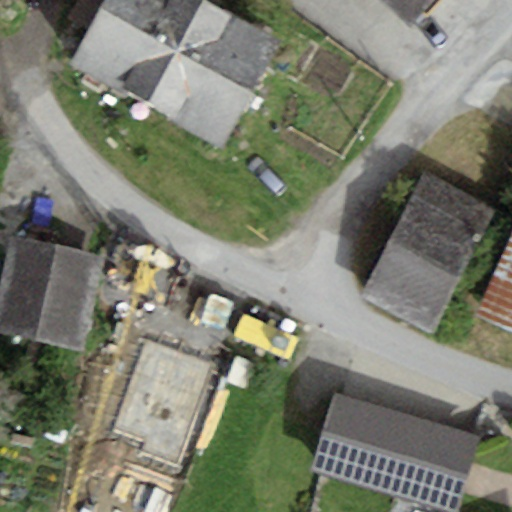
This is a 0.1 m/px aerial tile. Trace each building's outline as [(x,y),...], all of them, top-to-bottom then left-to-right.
[(266,43),(186,0),(112,0),(79,62),(216,136),(266,43)] [(398,0),(411,11),(421,0),(398,0)] [(486,214),(425,183),(369,294),(429,324),(486,214)] [(110,271),(13,248),(0,299),(0,337),(89,359),(110,271)] [(511,256),(477,335),(511,350),(511,256)] [(470,440),(338,400),(319,462),(450,502),(470,440)]
